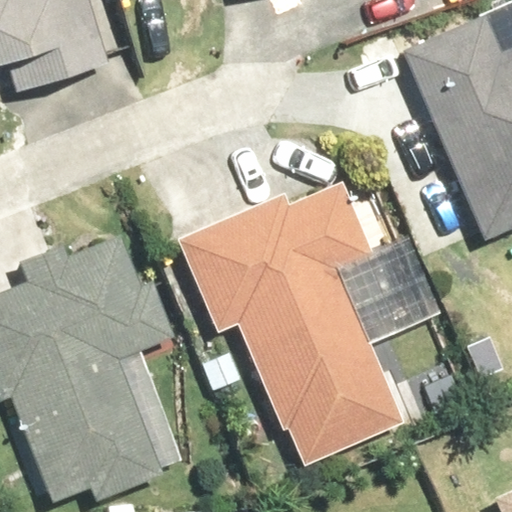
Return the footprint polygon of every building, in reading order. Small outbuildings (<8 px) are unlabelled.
[(100,59),(80,0),(0,0),(0,81),(2,89),(100,59)] [(473,14),(393,48),(473,239),(511,222),(511,41),(489,51),(473,14)] [(270,195),(167,240),(208,334),(229,325),(291,469),(399,423),(331,266),(366,251),(336,181),(276,208),(270,195)] [(19,283),(0,290),(0,403),(37,500),(77,485),(83,500),(152,473),(108,358),(166,335),(143,276),(130,282),(111,232),(56,253),(51,241),(9,257),(19,283)] [(511,511),(511,482),(482,495),(489,511),(511,511)]
